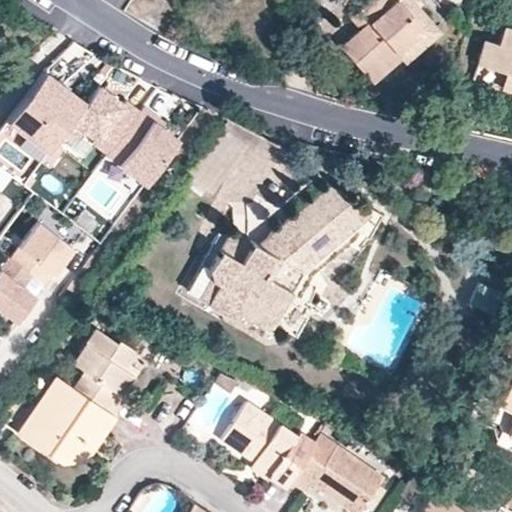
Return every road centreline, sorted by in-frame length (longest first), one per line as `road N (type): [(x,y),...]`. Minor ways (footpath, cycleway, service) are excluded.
road 1 (residential): [(75,0),(166,61),(228,89),(511,156)]
road 2 (residential): [(246,511),(176,464),(134,465),(99,511)]
